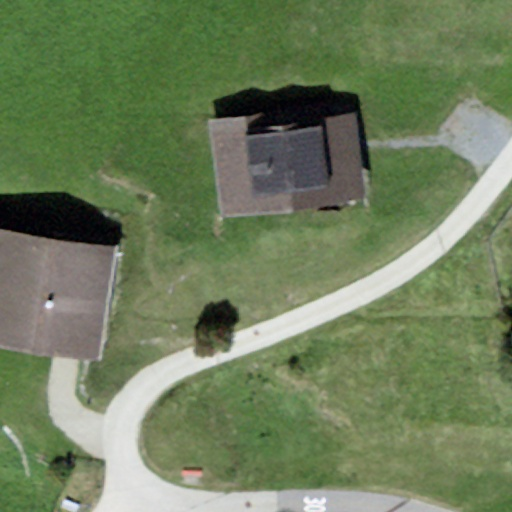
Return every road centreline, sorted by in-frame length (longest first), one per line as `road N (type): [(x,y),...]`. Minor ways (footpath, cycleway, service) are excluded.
road 1 (residential): [(166,507),(127,483),(120,452),(139,391),(376,285),(442,238),(511,159)]
road 2 (residential): [(386,511),(166,507)]
